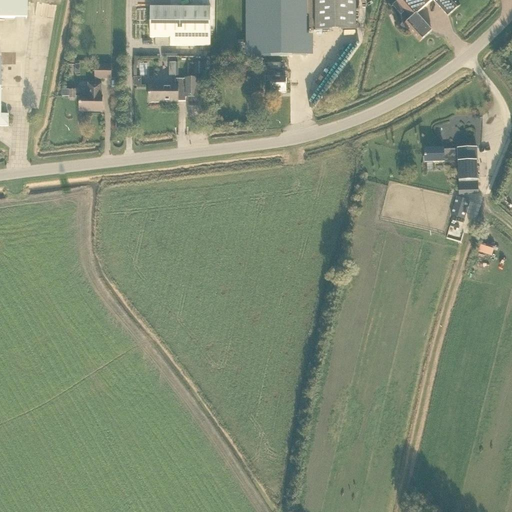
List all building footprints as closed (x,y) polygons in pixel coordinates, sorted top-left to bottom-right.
[(0,0),(0,18),(26,19),(26,0),(0,0)] [(306,0),(256,0),(257,57),(307,56),(306,0)] [(355,0),(315,0),(316,30),(356,30),(355,0)] [(413,18),(405,25),(420,42),(432,31),(417,15),(433,1),(448,17),(460,6),(454,0),(399,0),(398,2),(413,18)] [(171,38),(170,46),(211,47),(211,8),(151,8),(150,38),(171,38)] [(0,126),(8,127),(8,115),(0,115),(0,58),(0,126)] [(169,77),(179,77),(178,63),(169,63),(169,77)] [(204,63),(195,63),(196,75),(204,74),(204,63)] [(281,64),(268,64),(268,77),(266,77),(266,93),(287,93),(287,72),(281,72),(281,64)] [(96,65),(96,77),(112,78),(112,66),(96,65)] [(169,104),(179,104),(179,102),(186,102),(186,97),(198,97),(198,79),(186,79),(186,80),(176,80),(176,86),(149,86),(149,103),(169,103),(169,104)] [(101,97),(102,85),(89,84),(89,97),(80,97),(80,112),(102,112),(103,97),(101,97)] [(458,149),(458,150),(444,150),(425,150),(426,163),(445,163),(445,162),(458,162),(459,182),(478,181),(477,148),(458,149)] [(479,182),(459,183),(459,194),(479,193),(479,182)] [(463,220),(467,208),(469,200),(456,197),(451,216),(463,220)] [(462,238),(464,227),(451,225),(450,236),(462,238)] [(482,246),(480,254),(494,257),(496,250),(482,246)]
